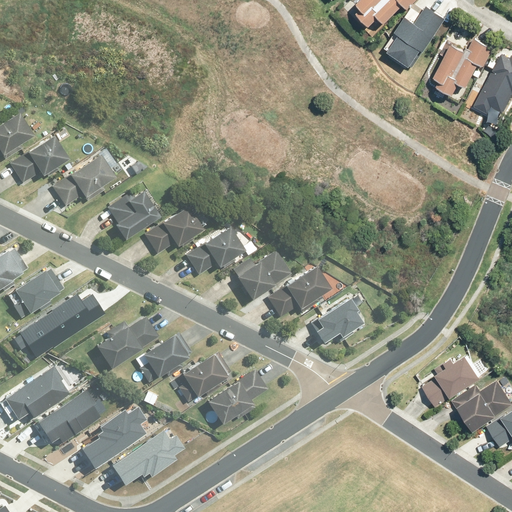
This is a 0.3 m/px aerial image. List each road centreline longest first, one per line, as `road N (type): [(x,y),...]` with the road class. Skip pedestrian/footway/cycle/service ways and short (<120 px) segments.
road 1 (residential): [(0,213),(341,391)]
road 2 (residential): [(341,391),(411,346),(447,309),(511,164)]
road 3 (residential): [(154,511),(341,391)]
road 4 (residential): [(511,499),(341,391)]
